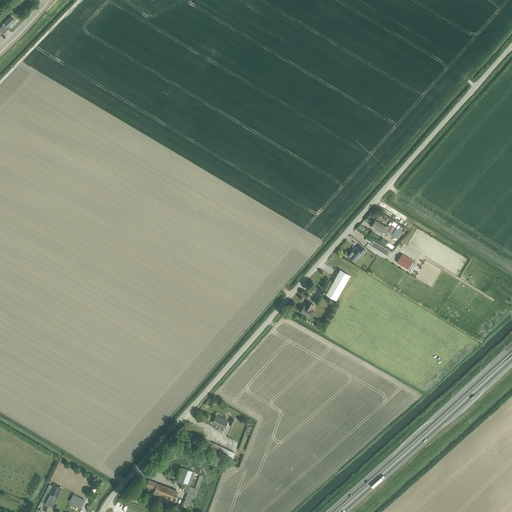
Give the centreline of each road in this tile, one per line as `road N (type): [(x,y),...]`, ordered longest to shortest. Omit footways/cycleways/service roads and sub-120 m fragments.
road 1 (unclassified): [(101,511),(511,45)]
road 2 (trunk): [(511,350),(334,511)]
road 3 (trunk): [(345,511),(511,360)]
